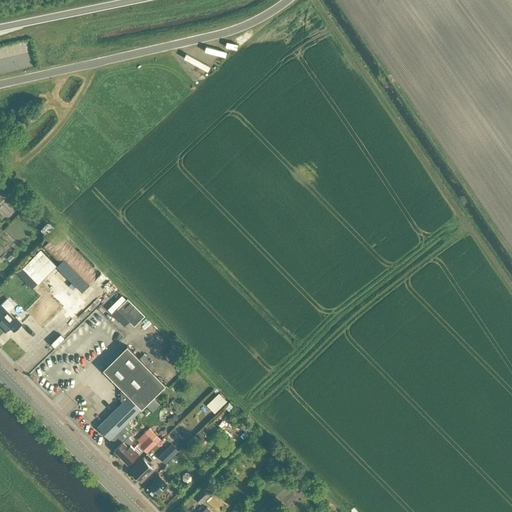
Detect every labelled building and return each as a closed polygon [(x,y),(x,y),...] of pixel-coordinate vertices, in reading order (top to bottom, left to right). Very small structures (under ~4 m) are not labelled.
[(8,180),(5,184),(9,188),(13,185),(8,180)] [(99,274),(56,230),(41,246),(83,289),(99,274)] [(56,265),(41,249),(23,267),(38,282),(56,265)] [(47,284),(43,288),(54,296),(57,291),(47,284)] [(134,325),(144,315),(127,298),(117,308),(134,325)] [(15,317),(1,305),(0,304),(0,326),(5,332),(10,327),(14,331),(23,323),(16,316),(15,317)] [(44,305),(34,314),(46,327),(56,317),(44,305)] [(99,426),(114,441),(128,427),(128,422),(165,385),(127,346),(103,370),(122,389),(120,391),(121,401),(123,403),(99,426)] [(226,400),(219,392),(207,404),(214,412),(226,400)] [(204,430),(195,438),(202,445),(210,437),(204,430)] [(147,453),(156,444),(149,436),(139,445),(147,453)] [(128,437),(123,442),(114,450),(128,464),(139,453),(131,445),(132,443),(132,441),(128,437)] [(165,464),(178,451),(171,444),(159,457),(165,464)] [(154,469),(145,460),(143,457),(129,471),(140,482),(154,469)] [(155,495),(167,484),(158,475),(154,480),(154,481),(148,487),(155,495)] [(209,496),(203,488),(193,497),(200,504),(209,496)]
